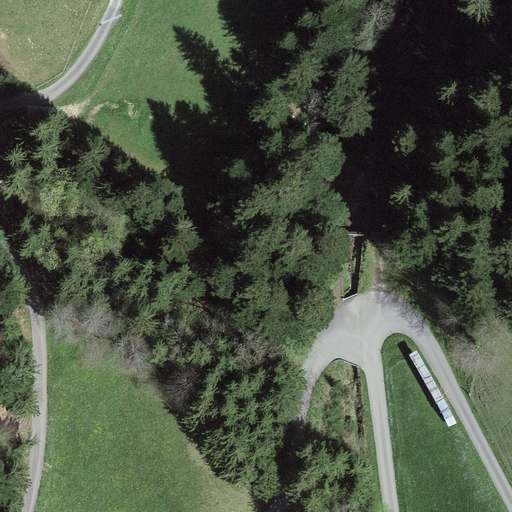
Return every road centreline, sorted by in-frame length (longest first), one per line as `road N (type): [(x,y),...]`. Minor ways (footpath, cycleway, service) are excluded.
road 1 (track): [(22,511),(36,441),(41,307),(0,219)]
road 2 (track): [(0,107),(47,95),(74,73),(115,0)]
